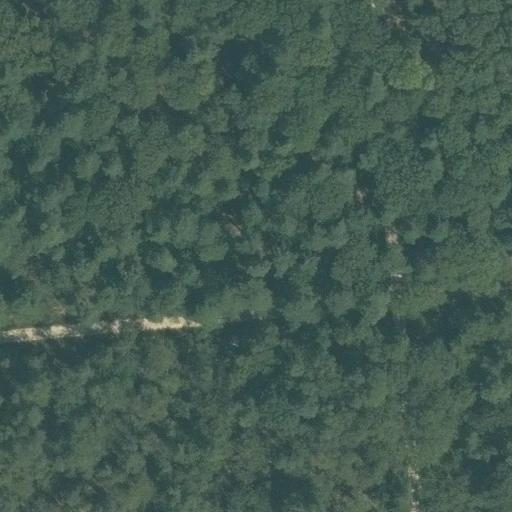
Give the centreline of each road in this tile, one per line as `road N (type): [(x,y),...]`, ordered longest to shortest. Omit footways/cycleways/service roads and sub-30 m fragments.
road 1 (track): [(364,0),(416,511)]
road 2 (track): [(0,336),(511,291)]
